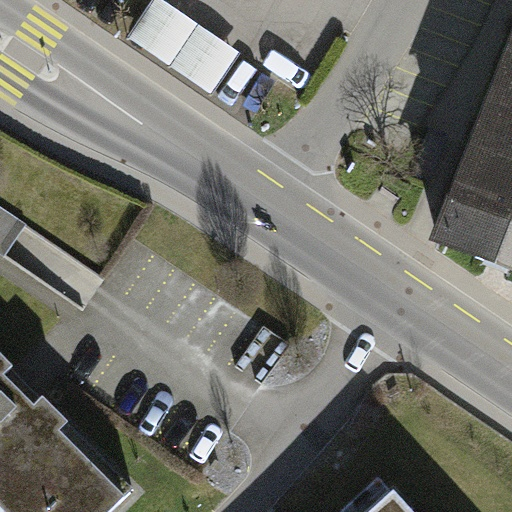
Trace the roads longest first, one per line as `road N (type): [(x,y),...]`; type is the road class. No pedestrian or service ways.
road 1 (tertiary): [(0,41),(255,213)]
road 2 (residential): [(255,213),(384,74),(412,0)]
road 3 (residential): [(372,293),(271,468),(229,511)]
road 4 (tertiary): [(372,293),(511,385)]
road 5 (tertiary): [(255,213),(372,293)]
